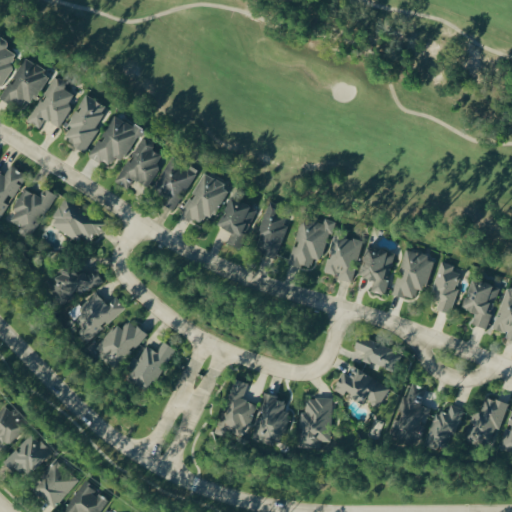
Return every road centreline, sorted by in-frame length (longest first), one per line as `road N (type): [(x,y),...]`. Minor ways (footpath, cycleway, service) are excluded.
road 1 (residential): [(0,133),(203,262),(511,371)]
road 2 (residential): [(340,310),(325,366),(307,375),(225,355),(117,274),(137,224)]
road 3 (tertiary): [(0,332),(96,430),(141,459),(205,490),(285,511)]
